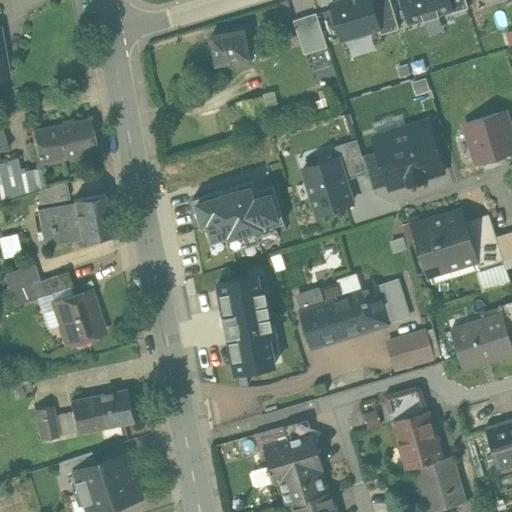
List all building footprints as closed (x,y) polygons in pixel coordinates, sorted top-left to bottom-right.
[(381,26),(372,0),(339,0),(331,3),(342,38),(380,27),(381,26)] [(391,0),(372,0),(381,26),(380,27),(382,33),(400,28),(391,0)] [(453,8),(450,0),(404,0),(410,21),(424,17),(425,19),(440,15),(439,12),(451,8),(453,8)] [(466,0),(450,0),(453,8),(451,8),(453,12),(469,7),(466,0)] [(317,12),(294,19),(305,53),(328,46),(317,12)] [(246,27),(213,33),(218,63),(235,60),(236,65),(252,62),(251,51),(257,50),(254,36),(248,37),(246,27)] [(263,95),(245,99),(249,124),(267,121),(263,95)] [(511,136),(504,110),(467,122),(479,162),(511,152),(511,136)] [(90,117),(56,124),(60,143),(63,158),(96,151),(90,117)] [(374,136),(378,149),(389,184),(390,187),(410,181),(411,183),(426,179),(425,177),(445,171),(429,119),(374,136)] [(56,124),(33,129),(36,147),(60,143),(56,124)] [(335,145),(339,156),(347,179),(369,172),(363,154),(358,138),(335,145)] [(60,143),(36,147),(39,162),(63,158),(60,143)] [(378,149),(363,154),(369,172),(374,189),(389,184),(378,149)] [(339,156),(304,167),(318,212),(353,201),(347,179),(339,156)] [(16,158),(0,163),(0,199),(38,187),(45,185),(41,166),(24,170),(23,167),(20,168),(16,158)] [(45,185),(38,187),(41,203),(69,197),(65,178),(45,185)] [(254,179),(193,198),(202,227),(207,226),(212,242),(227,238),(231,250),(261,241),(259,235),(278,229),(276,224),(285,221),(274,184),(257,190),(254,179)] [(105,193),(74,199),(74,201),(37,208),(44,245),(81,239),(82,239),(112,233),(105,193)] [(462,211),(416,225),(431,271),(476,258),(476,257),(472,243),(497,235),(490,212),(465,220),(462,211)] [(511,230),(497,235),(504,260),(505,260),(504,259),(511,256),(511,230)] [(1,238),(4,256),(21,252),(17,235),(1,238)] [(479,268),(504,260),(497,235),(472,243),(476,257),(476,258),(479,268)] [(404,237),(391,240),(394,252),(407,248),(404,237)] [(511,282),(504,260),(479,268),(478,274),(483,290),(511,282)] [(40,279),(35,263),(4,273),(9,289),(40,279)] [(72,285),(67,270),(40,279),(9,289),(14,304),(37,296),(72,285)] [(258,274),(219,281),(225,315),(223,315),(228,337),(230,337),(236,372),(276,364),(270,337),(276,336),(266,284),(260,286),(258,274)] [(397,279),(343,296),(339,283),(320,289),(321,292),(315,295),(318,304),(301,310),(312,347),(409,317),(397,279)] [(90,290),(54,302),(54,301),(53,302),(67,342),(69,341),(102,330),(103,330),(90,290)] [(511,300),(499,305),(502,314),(503,313),(509,331),(511,330),(511,300)] [(502,314),(452,329),(464,367),(466,367),(465,366),(493,357),(494,358),(511,352),(511,342),(509,331),(503,313),(502,314)] [(427,330),(389,341),(393,355),(400,353),(431,344),(427,330)] [(431,344),(400,353),(404,365),(434,357),(431,344)] [(414,386),(385,395),(389,410),(405,405),(405,404),(425,398),(429,410),(425,398),(418,400),(414,386)] [(128,389),(95,395),(95,397),(69,402),(71,411),(74,431),(100,426),(100,427),(134,420),(128,389)] [(425,398),(405,404),(405,405),(408,416),(429,410),(425,398)] [(52,405),(34,408),(39,439),(57,435),(52,405)] [(365,413),(369,429),(381,426),(377,410),(365,413)] [(408,416),(395,420),(408,468),(417,465),(443,458),(429,410),(408,416)] [(71,411),(58,414),(61,434),(74,431),(71,411)] [(309,417),(284,425),(288,440),(314,433),(309,417)] [(511,420),(486,428),(499,471),(511,466),(511,420)] [(288,440),(265,447),(271,466),(278,464),(289,503),(293,502),(327,492),(326,491),(316,457),(321,455),(314,433),(288,440)] [(93,450),(66,457),(69,465),(96,458),(93,450)] [(132,453),(78,468),(90,511),(110,511),(146,502),(132,453)] [(443,458),(417,465),(431,511),(466,501),(452,455),(443,458)] [(327,492),(293,502),(295,511),(334,511),(334,508),(336,507),(331,490),(326,491),(327,492)]
